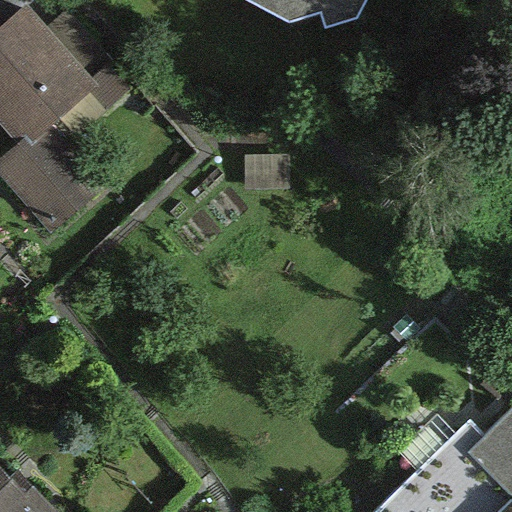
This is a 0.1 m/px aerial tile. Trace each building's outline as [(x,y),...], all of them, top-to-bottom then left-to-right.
[(22,0),(0,18),(0,120),(19,144),(0,159),(0,169),(51,233),(106,188),(51,120),(95,86),(25,0),(22,0)] [(262,0),(288,14),(317,5),(322,21),(355,12),(360,0),(262,0)] [(291,191),(292,153),(246,152),(246,190),(291,191)] [(495,511),(511,497),(511,406),(511,407),(481,435),(469,423),(371,511),(495,511)] [(0,511),(57,511),(13,466),(5,473),(0,467),(0,511)] [(511,511),(511,497),(495,511),(511,511)]
